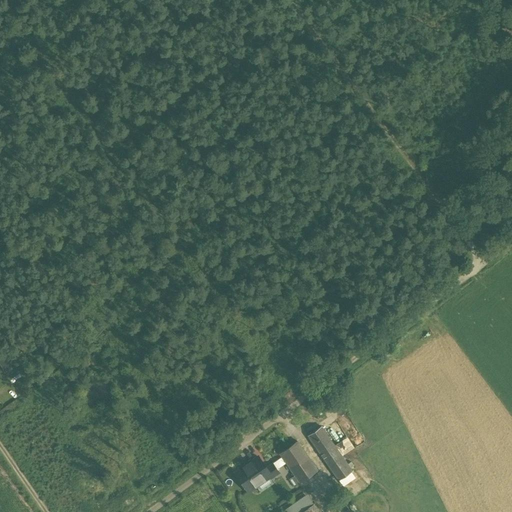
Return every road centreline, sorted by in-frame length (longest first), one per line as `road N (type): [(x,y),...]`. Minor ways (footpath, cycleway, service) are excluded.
road 1 (track): [(478,265),(474,249),(288,0)]
road 2 (track): [(302,398),(511,241)]
road 3 (unclassified): [(150,511),(302,398)]
